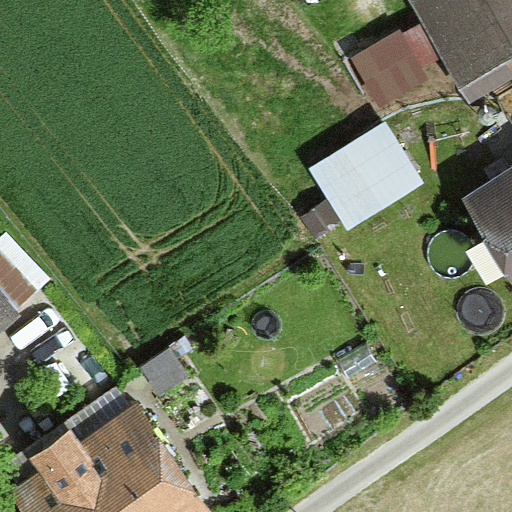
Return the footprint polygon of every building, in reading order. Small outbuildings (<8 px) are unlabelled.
[(511,0),(408,0),(406,2),(468,102),(511,74),(511,0)] [(311,153),(347,215),(426,169),(389,107),(311,153)] [(511,163),(460,195),(511,280),(511,163)] [(0,335),(19,318),(0,298),(0,335)] [(211,511),(134,403),(6,492),(19,511),(211,511)]
